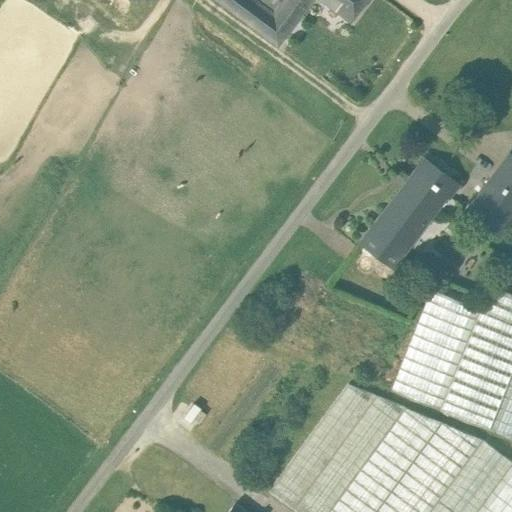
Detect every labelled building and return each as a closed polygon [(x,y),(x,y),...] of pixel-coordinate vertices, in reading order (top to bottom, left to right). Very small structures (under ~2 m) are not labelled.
[(281,0),(276,7),(266,0),(225,0),(280,40),(309,0),(281,0)] [(362,0),(329,0),(351,16),(362,0)] [(511,160),(506,156),(490,178),(511,194),(511,160)] [(423,162),(361,244),(392,267),(454,185),(423,162)] [(511,194),(490,178),(466,210),(497,233),(511,213),(511,194)] [(437,410),(491,431),(511,379),(511,294),(509,293),(489,285),(479,308),(437,410)] [(391,390),(437,410),(479,308),(432,288),(391,390)] [(348,386),(270,494),(294,511),(322,511),(399,406),(348,386)] [(511,389),(495,432),(511,439),(511,389)] [(404,408),(328,511),(374,511),(439,422),(404,408)] [(374,511),(428,511),(483,438),(439,422),(374,511)] [(428,511),(476,511),(511,465),(511,459),(483,438),(428,511)] [(511,511),(511,473),(489,503),(500,511),(511,511)] [(258,511),(251,511),(237,501),(228,511),(260,511),(259,511),(258,511)] [(500,511),(489,503),(482,511),(500,511)]
